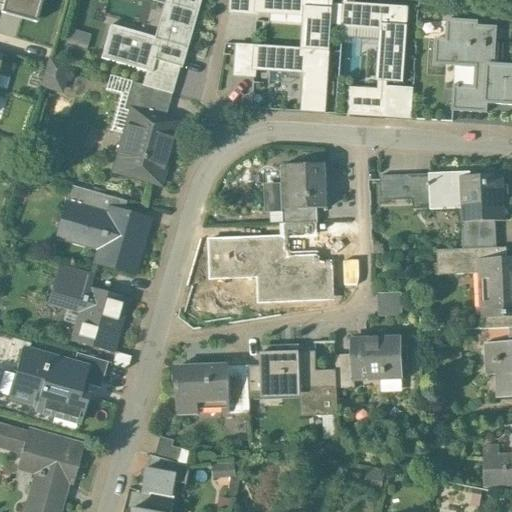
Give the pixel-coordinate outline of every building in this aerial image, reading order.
[(42,0),(4,0),(1,10),(37,20),(42,0)] [(173,0),(161,42),(111,27),(101,60),(146,73),(142,86),(170,94),(198,0),(173,0)] [(331,0),(258,0),(258,12),(307,15),(304,51),(328,52),(329,27),(342,28),(343,6),(331,6),(331,0)] [(343,0),(343,6),(342,28),(382,30),(379,81),(401,82),(407,11),(355,7),(355,0),(343,0)] [(511,67),(492,66),(494,29),(475,28),(475,24),(447,22),(446,41),(436,40),(434,65),(475,67),(474,89),(454,88),(453,112),(486,114),(486,103),(511,104),(511,67)] [(64,45),(85,49),(88,34),(66,30),(64,45)] [(304,51),(257,46),(256,70),(305,73),(303,113),(324,114),(328,52),(304,51)] [(142,86),(130,83),(122,110),(132,113),(162,122),(170,94),(142,86)] [(162,122),(132,113),(116,171),(158,183),(174,125),(162,122)] [(326,166),(281,167),(283,221),(282,225),(318,224),(317,210),(327,210),(327,208),(325,208),(324,183),(326,183),(326,166)] [(503,176),(469,177),(469,173),(428,174),(429,199),(470,198),(470,223),(461,223),(462,250),(496,249),(495,222),(504,222),(503,176)] [(428,174),(380,176),(381,202),(415,201),(416,210),(430,209),(429,199),(428,174)] [(101,195),(71,187),(66,205),(76,208),(96,214),(101,195)] [(126,202),(101,195),(96,214),(76,208),(70,231),(100,240),(94,264),(132,274),(147,220),(122,213),(126,202)] [(282,225),(279,225),(279,237),(287,236),(287,241),(318,240),(318,224),(282,225)] [(204,227),(205,237),(277,235),(277,225),(204,227)] [(332,262),(288,264),(287,241),(287,236),(279,237),(212,240),(213,258),(226,257),(226,263),(231,262),(231,274),(261,273),(263,300),(328,297),(327,276),(332,275),(332,262)] [(462,250),(436,251),(437,276),(479,275),(480,317),(485,317),(485,318),(511,317),(511,261),(506,261),(506,249),(496,249),(462,250)] [(124,301),(86,290),(90,275),(58,266),(48,302),(80,311),(71,341),(109,352),(118,322),(116,321),(121,302),(123,302),(124,301)] [(378,316),(400,315),(400,293),(377,294),(378,316)] [(511,317),(485,318),(485,317),(480,317),(481,330),(507,329),(511,328),(511,317)] [(399,339),(350,341),(351,357),(335,357),(336,371),(336,372),(337,392),(354,391),(353,386),(402,383),(399,339)] [(511,342),(507,343),(482,344),(483,364),(497,363),(498,394),(511,393),(511,342)] [(73,365),(22,351),(15,374),(20,376),(14,398),(35,404),(34,409),(79,422),(89,386),(77,382),(81,368),(73,365)] [(316,352),(260,355),(261,367),(262,393),(316,390),(318,415),(338,414),(337,392),(336,372),(336,371),(317,372),(316,352)] [(107,363),(76,354),(73,365),(81,368),(77,382),(89,386),(100,389),(107,363)] [(228,367),(175,370),(178,416),(198,415),(197,403),(228,401),(229,414),(250,413),(249,393),(248,368),(228,368),(228,367)] [(261,367),(248,368),(249,393),(262,393),(261,367)] [(83,445),(27,428),(16,469),(32,474),(21,511),(59,511),(68,484),(71,485),(83,445)] [(160,439),(155,457),(179,464),(182,451),(172,448),(173,442),(160,439)] [(155,457),(150,456),(146,472),(167,476),(176,478),(175,483),(186,485),(190,468),(179,464),(155,457)] [(511,458),(482,460),(483,479),(498,479),(498,482),(507,481),(507,483),(511,483),(511,458)] [(383,477),(368,474),(366,486),(381,489),(383,477)] [(153,498),(150,511),(145,511),(132,510),(131,511),(171,511),(173,505),(171,504),(175,483),(176,478),(167,476),(165,484),(146,480),(142,496),(153,498)]
